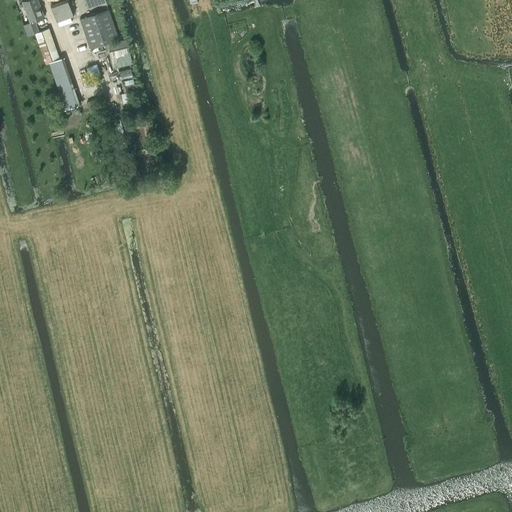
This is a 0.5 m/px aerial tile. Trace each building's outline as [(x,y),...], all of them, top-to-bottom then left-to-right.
[(38,0),(22,0),(30,21),(23,24),(28,35),(35,32),(35,31),(39,30),(35,19),(44,16),(38,0)] [(59,25),(75,19),(68,0),(50,0),(52,3),(51,3),(59,25)] [(108,9),(81,18),(92,49),(107,43),(113,68),(132,63),(126,38),(119,40),(108,9)] [(60,91),(72,87),(61,56),(59,57),(48,27),(39,30),(35,31),(35,32),(46,62),(50,61),(60,91)] [(97,63),(87,67),(90,77),(100,73),(97,63)] [(59,99),(63,110),(78,105),(74,94),(59,99)] [(91,112),(98,109),(94,99),(87,101),(91,112)] [(101,110),(103,118),(110,116),(108,109),(101,110)] [(139,169),(129,171),(130,179),(141,177),(139,169)]
